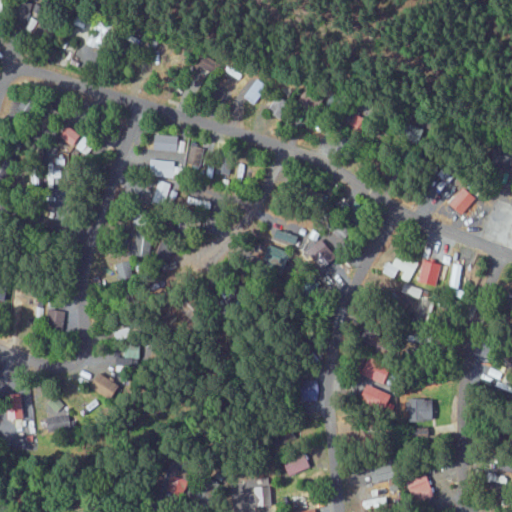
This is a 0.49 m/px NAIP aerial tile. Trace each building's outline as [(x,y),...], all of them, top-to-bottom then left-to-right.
[(22,28),(31,32),(43,6),(34,2),(22,28)] [(94,45),(108,50),(115,31),(101,26),(94,45)] [(244,98),(255,103),(265,83),(253,78),(244,98)] [(289,103),(275,95),(266,109),(280,118),(289,103)] [(58,133),(72,146),(81,136),(67,123),(58,133)] [(88,155),(97,139),(85,132),(76,148),(88,155)] [(179,135),(156,134),(156,150),(179,150),(179,135)] [(190,165),(203,164),(201,146),(188,147),(190,165)] [(235,154),(220,150),(215,171),(229,175),(235,154)] [(51,186),(63,186),(64,158),(51,157),(51,186)] [(175,160),(151,159),(150,175),(182,177),(183,166),(175,166),(175,160)] [(27,167),(28,187),(39,186),(38,167),(27,167)] [(165,203),(169,182),(156,180),(152,201),(165,203)] [(451,203),(464,214),(478,197),(465,186),(451,203)] [(151,256),(152,232),(135,231),(133,255),(151,256)] [(309,252),(324,261),(332,247),(317,238),(309,252)] [(400,278),(408,282),(419,262),(400,251),(393,264),(387,261),(381,271),(393,278),(399,268),(404,271),(400,278)] [(438,286),(443,263),(423,259),(418,282),(438,286)] [(120,283),(134,280),(129,260),(116,263),(120,283)] [(448,286),(459,288),(464,265),(453,263),(448,286)] [(434,293),(408,286),(404,298),(416,302),(413,314),(427,318),(434,293)] [(56,302),(48,302),(47,327),(65,328),(66,310),(56,309),(56,302)] [(395,356),(400,349),(385,339),(380,346),(395,356)] [(124,355),(138,356),(139,343),(124,342),(124,355)] [(114,365),(134,365),(134,357),(114,357),(114,365)] [(393,365),(372,359),(367,376),(388,383),(393,365)] [(94,388),(112,398),(120,384),(103,374),(94,388)] [(511,380),(511,378),(505,376),(500,386),(511,391),(511,386),(510,386),(511,380)] [(364,400),(389,409),(395,393),(370,385),(364,400)] [(48,400),(54,412),(64,408),(58,395),(48,400)] [(408,399),(409,435),(432,434),(432,419),(436,419),(435,398),(408,399)] [(25,411),(8,409),(4,435),(22,437),(25,411)] [(48,416),(48,430),(70,428),(69,415),(48,416)] [(290,475),(312,467),(306,450),(284,458),(290,475)] [(397,477),(395,463),(372,467),(375,482),(397,477)] [(257,508),(273,506),(269,478),(254,480),(257,508)] [(362,509),(387,506),(385,488),(371,489),(372,499),(361,500),(362,509)]
